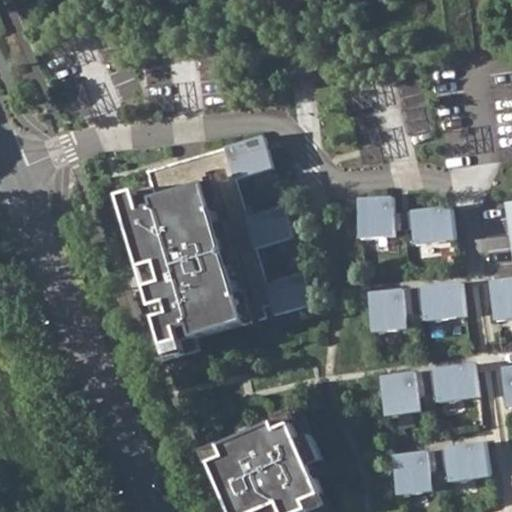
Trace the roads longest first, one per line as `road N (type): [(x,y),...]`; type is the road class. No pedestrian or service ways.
road 1 (residential): [(12,169),(76,144),(268,120),(337,183),(427,180),(469,190),(511,498)]
road 2 (tertiary): [(159,511),(12,169)]
